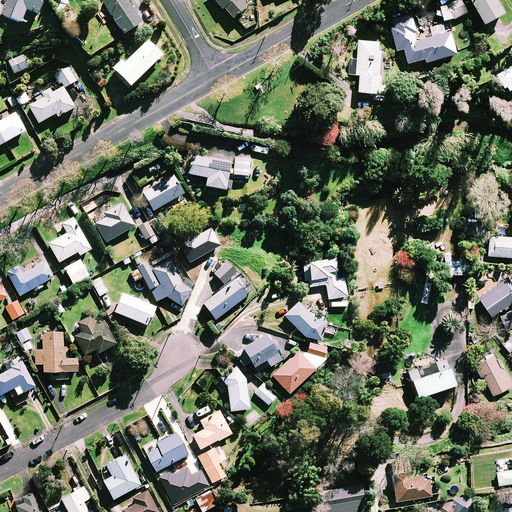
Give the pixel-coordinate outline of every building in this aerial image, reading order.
[(24,0),(17,0),(17,2),(13,0),(7,0),(2,16),(11,20),(10,22),(20,26),(25,13),(38,18),(42,7),(24,0)] [(141,26),(125,0),(108,0),(103,3),(124,37),(141,26)] [(248,7),(242,0),(215,0),(233,20),(248,7)] [(467,11),(461,0),(454,0),(445,4),(452,18),(467,11)] [(468,0),(481,23),(502,11),(495,0),(468,0)] [(417,39),(411,14),(391,20),(393,26),(389,27),(395,50),(402,48),(406,63),(423,58),(424,62),(450,55),(444,32),(417,39)] [(472,44),(462,20),(456,22),(465,46),(472,44)] [(377,41),(357,40),(355,60),(348,60),(347,74),(357,75),(356,91),(377,92),(380,51),(377,51),(377,41)] [(162,57),(147,42),(124,65),(121,62),(112,71),(130,89),(162,57)] [(511,49),(508,51),(511,57),(511,65),(495,75),(503,90),(511,85),(511,49)] [(29,69),(23,55),(8,61),(14,75),(29,69)] [(69,68),(54,76),(59,85),(26,102),(39,125),(56,116),(57,119),(75,110),(64,89),(77,82),(69,68)] [(0,147),(26,133),(15,114),(0,122),(0,147)] [(227,161),(190,155),(187,174),(205,177),(203,186),(223,189),(227,161)] [(249,158),(233,157),(231,181),(247,183),(249,158)] [(182,193),(171,174),(140,192),(151,211),(182,193)] [(112,207),(109,201),(88,213),(93,223),(104,242),(133,225),(119,203),(112,207)] [(164,230),(156,217),(149,222),(156,234),(164,230)] [(88,249),(71,218),(60,224),(65,233),(46,243),(57,262),(75,251),(77,255),(88,249)] [(153,234),(145,221),(136,226),(144,239),(153,234)] [(511,235),(490,234),(489,255),(511,256),(511,235)] [(436,252),(426,242),(419,249),(428,259),(436,252)] [(172,256),(167,260),(150,270),(152,274),(142,280),(148,290),(151,288),(155,301),(164,296),(180,306),(190,289),(190,288),(197,276),(192,273),(183,275),(172,256)] [(334,279),(330,256),(299,262),(304,287),(324,284),(327,299),(345,296),(342,277),(334,279)] [(452,268),(441,258),(435,265),(445,275),(452,268)] [(86,275),(77,259),(62,268),(71,284),(86,275)] [(470,260),(460,259),(459,275),(469,275),(470,260)] [(235,272),(225,260),(211,272),(220,284),(235,272)] [(50,278),(41,262),(24,271),(20,264),(5,272),(18,295),(32,288),(34,291),(42,286),(40,283),(50,278)] [(251,289),(238,273),(201,303),(214,320),(251,289)] [(489,280),(484,274),(477,281),(482,286),(489,280)] [(511,300),(511,283),(507,276),(477,296),(490,315),(511,300)] [(112,306),(100,277),(93,280),(105,309),(112,306)] [(153,306),(120,293),(113,311),(128,318),(126,322),(131,324),(133,320),(146,325),(153,306)] [(23,313),(16,300),(4,306),(11,320),(23,313)] [(311,318),(295,302),(282,315),(302,336),(318,340),(321,331),(321,321),(311,318)] [(511,326),(511,309),(499,315),(505,329),(511,326)] [(93,324),(88,315),(75,322),(80,331),(71,335),(81,355),(93,348),(95,352),(113,343),(101,320),(93,324)] [(30,337),(25,327),(14,333),(19,343),(30,337)] [(75,358),(64,358),(64,352),(65,352),(65,346),(62,347),(61,332),(41,332),(41,349),(34,349),(34,364),(42,364),(42,372),(76,371),(75,358)] [(279,357),(262,333),(234,352),(243,365),(248,362),(251,367),(262,359),(267,366),(279,357)] [(511,348),(511,334),(501,343),(508,351),(511,348)] [(324,347),(308,342),(304,354),(321,359),(324,347)] [(313,368),(296,351),(270,375),(287,393),(313,368)] [(499,367),(491,352),(473,361),(491,395),(511,383),(502,365),(499,367)] [(450,384),(442,359),(405,371),(413,396),(450,384)] [(33,385),(20,361),(8,367),(9,368),(0,372),(0,393),(12,387),(15,394),(33,385)] [(244,379),(234,366),(219,377),(218,387),(218,392),(226,391),(229,411),(246,408),(244,379)] [(273,397),(261,385),(254,393),(266,405),(273,397)] [(24,390),(12,397),(16,404),(28,398),(24,390)] [(229,432),(217,410),(197,421),(201,429),(191,434),(198,448),(229,432)] [(255,410),(243,419),(249,427),(261,417),(255,410)] [(186,454),(173,431),(153,443),(155,446),(143,453),(157,475),(172,466),(170,463),(186,454)] [(220,460),(212,447),(196,456),(210,482),(223,475),(216,462),(220,460)] [(511,453),(510,454),(511,466),(511,467),(495,471),(498,484),(511,481),(511,453)] [(138,484),(122,454),(104,464),(109,475),(101,480),(111,499),(138,484)] [(208,485),(200,469),(184,477),(193,493),(208,485)] [(404,477),(403,472),(389,474),(394,501),(435,494),(431,475),(419,478),(418,474),(404,477)] [(88,498),(82,485),(59,498),(66,511),(88,511),(83,500),(88,498)] [(347,505),(344,489),(328,492),(328,496),(320,497),(322,506),(333,504),(334,511),(343,511),(351,511),(350,504),(347,505)] [(157,511),(145,490),(130,498),(133,503),(117,511),(157,511)] [(199,511),(215,504),(208,490),(193,498),(199,511)] [(37,511),(29,493),(12,501),(16,511),(37,511)] [(469,511),(467,496),(450,499),(450,501),(434,504),(434,507),(427,508),(428,511),(469,511)]
